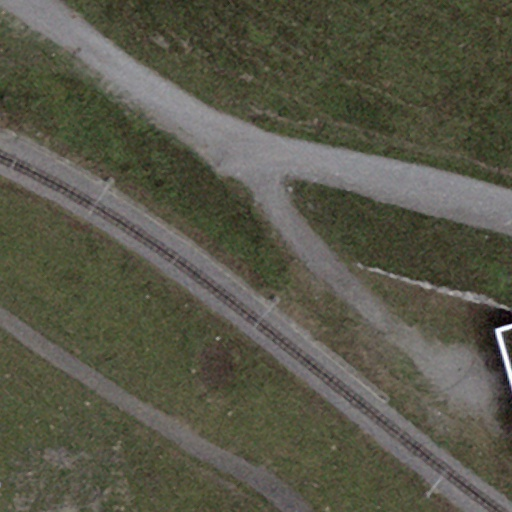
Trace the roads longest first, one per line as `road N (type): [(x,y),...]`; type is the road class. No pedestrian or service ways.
road 1 (track): [(31,0),(125,94),(231,152),(511,218)]
road 2 (track): [(0,315),(294,511)]
road 3 (track): [(231,152),(408,346),(468,395)]
